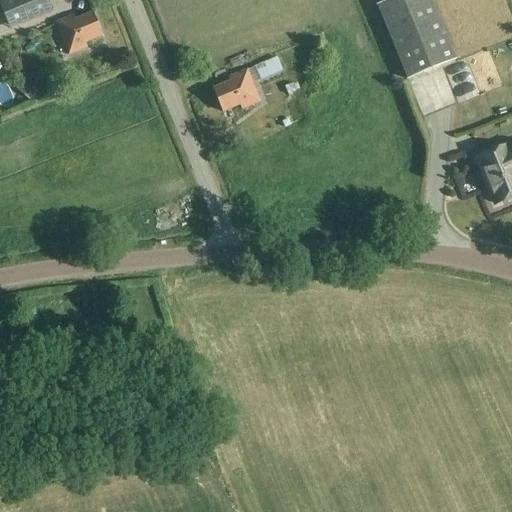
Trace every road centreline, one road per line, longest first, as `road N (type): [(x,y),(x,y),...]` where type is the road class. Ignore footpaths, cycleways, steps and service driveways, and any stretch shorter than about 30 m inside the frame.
road 1 (tertiary): [(234,251),(415,250),(511,269)]
road 2 (unclassified): [(234,251),(131,0)]
road 3 (tertiary): [(0,278),(234,251)]
